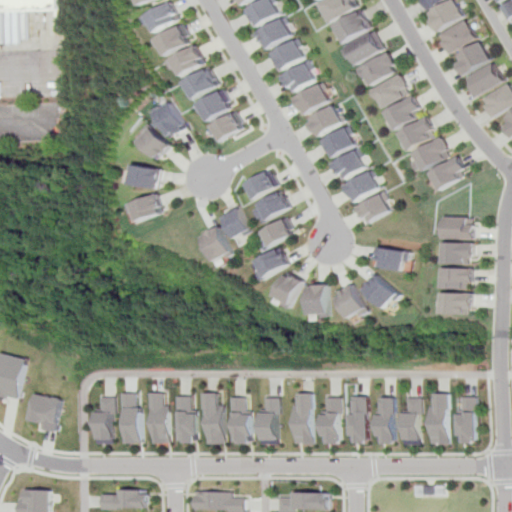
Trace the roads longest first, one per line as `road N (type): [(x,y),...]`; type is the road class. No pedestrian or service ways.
road 1 (residential): [(511,468),(54,465),(14,453),(0,439)]
road 2 (residential): [(336,243),(333,220),(207,0)]
road 3 (residential): [(391,0),(449,101),(511,172)]
road 4 (residential): [(503,358),(511,202)]
road 5 (residential): [(501,511),(503,358)]
